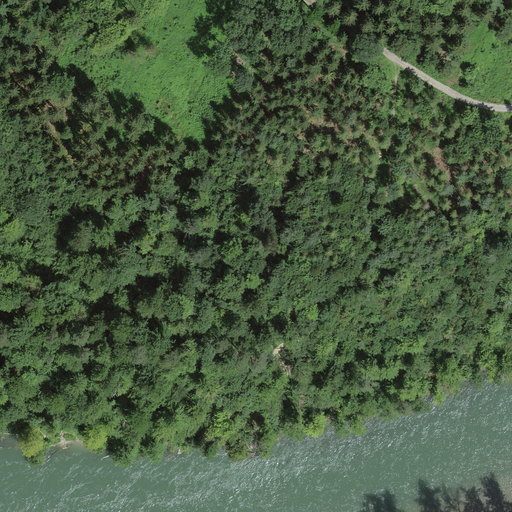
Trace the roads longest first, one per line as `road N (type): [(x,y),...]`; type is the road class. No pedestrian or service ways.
road 1 (track): [(317,303),(250,301),(32,229),(0,183)]
road 2 (track): [(394,57),(380,229),(366,261),(317,303)]
road 3 (track): [(394,57),(451,92),(495,109),(511,107)]
